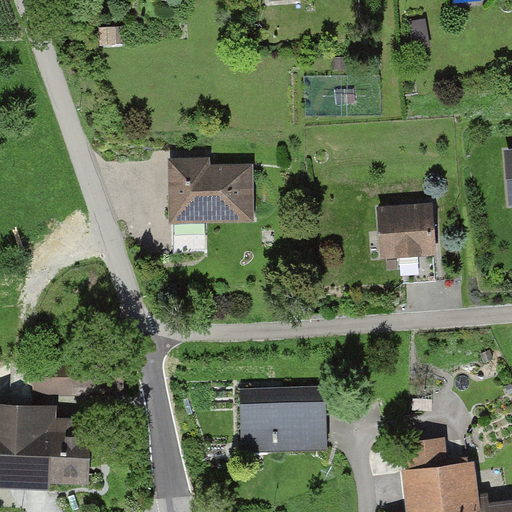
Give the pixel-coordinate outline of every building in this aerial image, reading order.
[(511,143),(501,144),(503,203),(511,202),(511,143)] [(171,166),(173,223),(261,220),(259,163),(171,166)] [(436,205),(381,208),(384,255),(439,252),(436,205)] [(17,370),(15,387),(34,389),(36,372),(17,370)] [(327,387),(240,390),(242,449),(329,446),(327,387)] [(0,403),(0,484),(65,487),(68,406),(0,403)] [(402,464),(407,511),(459,511),(484,509),(483,501),(478,455),(402,464)] [(484,511),(511,511),(511,497),(483,501),(484,509),(484,511)]
